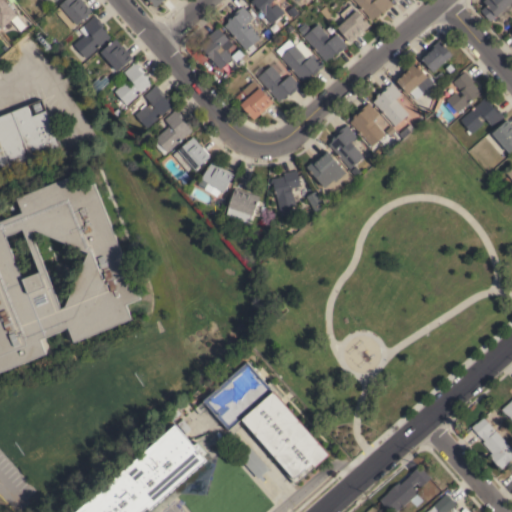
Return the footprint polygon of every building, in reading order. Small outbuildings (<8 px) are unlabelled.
[(59,5),(64,0),(82,0),(92,11),(76,24),(70,28),(55,10),(60,6),(59,5)] [(279,26),(274,21),(271,23),(264,14),(261,16),(257,10),(259,9),(255,4),(252,5),(251,0),(273,0),(269,4),(272,8),(277,3),(284,12),(279,16),(284,22),(279,26)] [(389,0),(390,1),(390,0),(393,4),(383,13),(381,11),(380,12),(380,15),(378,17),(375,17),(371,20),(354,0),(389,0)] [(482,1),(483,0),(511,0),(490,21),(480,9),(486,4),(482,1)] [(350,42),(337,26),(345,20),(339,13),(351,4),(356,10),(356,9),(370,25),(350,42)] [(333,14),(327,19),(320,10),(325,5),(333,14)] [(246,50),(224,25),(228,22),(228,19),(230,17),(232,18),(233,17),(233,16),(232,14),(236,11),(239,8),(239,9),(243,6),(245,9),(246,9),(253,17),(245,24),(248,28),(250,26),(260,38),(253,44),(256,48),(251,52),(248,48),(246,50)] [(86,58),(85,57),(80,62),(69,49),(74,44),(84,35),(79,29),(83,25),(91,18),(91,17),(94,14),(97,18),(98,17),(101,20),(100,21),(103,24),(102,26),(103,27),(103,28),(106,28),(108,30),(107,32),(110,36),(86,58)] [(304,22),(309,28),(303,34),(297,28),(304,22)] [(303,35),(317,24),(330,39),(336,33),(344,42),(344,41),(347,45),(343,48),(343,49),(340,51),(336,54),(334,52),(333,53),(333,56),(331,58),(329,57),(325,61),(303,35)] [(218,27),(229,39),(220,46),(224,50),(225,49),(228,52),(229,51),(231,53),(230,54),(233,58),(220,69),(200,45),(209,37),(208,35),(218,27)] [(100,51),(115,38),(132,57),(118,71),(100,51)] [(312,54),(313,54),(323,65),(313,74),(311,72),(310,73),(310,76),(308,78),(306,78),(302,81),(298,77),(299,77),(280,56),(281,56),(276,50),(288,38),(294,45),(300,40),(312,54)] [(433,71),(420,56),(438,40),(444,47),(445,46),(452,54),(433,71)] [(244,53),(249,58),(244,61),(240,57),(244,53)] [(124,72),(132,64),(135,61),(138,65),(139,64),(142,67),(141,68),(144,71),(143,72),(144,74),(144,75),(146,75),(148,76),(148,79),(151,83),(147,87),(147,86),(126,104),(114,91),(125,81),(127,82),(130,79),(124,72)] [(279,101),(257,77),(258,76),(253,71),(260,65),(264,70),(271,65),(271,66),(277,61),(285,71),(280,75),(284,80),(290,74),(297,82),(301,86),(290,95),(288,93),(287,94),(287,97),(285,99),(283,98),(279,101)] [(414,61),(427,76),(427,75),(429,77),(430,76),(433,80),(432,81),(434,83),(416,99),(409,92),(408,93),(395,78),(414,61)] [(474,81),(472,82),(479,91),(481,91),(481,96),(476,96),(457,112),(446,99),(455,92),(460,97),(463,94),(460,91),(461,90),(453,81),(465,71),(474,81)] [(248,74),(252,79),(247,83),(243,78),(248,74)] [(242,90),(254,80),(273,102),(253,119),(245,109),(243,110),(239,106),(241,105),(240,104),(241,103),(235,97),(243,90),(242,90)] [(376,105),(373,101),(377,98),(376,95),(379,93),(381,94),(381,93),(382,92),(380,91),(391,81),(401,93),(395,98),(408,114),(395,125),(376,105)] [(152,88),(152,87),(156,84),(165,95),(164,96),(164,97),(165,98),(167,97),(169,100),(168,102),(172,106),(167,110),(147,128),(135,114),(146,104),(147,105),(151,102),(144,95),(152,88)] [(460,119),(481,101),(480,100),(484,97),(487,101),(490,101),(492,104),(492,106),(493,107),(495,106),(498,110),(499,109),(501,112),(500,112),(504,116),(501,119),(500,119),(492,126),(485,118),(482,122),(483,123),(472,133),(471,132),(469,134),(466,131),(468,129),(460,119)] [(40,102),(42,109),(36,111),(33,104),(40,102)] [(353,125),(353,126),(349,122),(353,118),(353,115),(356,113),(357,114),(358,114),(357,112),(369,102),(371,105),(378,114),(376,115),(380,120),(376,123),(385,134),(371,146),(353,125)] [(0,115),(27,105),(31,116),(46,110),(60,145),(0,169),(0,115)] [(170,125),(164,119),(173,111),(172,111),(176,108),(185,119),(184,120),(185,121),(184,121),(185,122),(187,122),(189,124),(189,126),(192,130),(163,155),(152,142),(156,139),(155,138),(170,125)] [(511,124),(511,149),(509,152),(492,133),(507,119),(511,124)] [(328,144),(332,140),(331,138),(334,136),(336,137),(337,136),(336,136),(337,135),(336,133),(340,130),(339,130),(343,127),(347,124),(356,136),(344,146),(344,147),(349,143),(352,147),(354,145),(363,156),(350,168),(328,144)] [(390,126),(395,130),(390,135),(385,130),(390,126)] [(407,126),(410,131),(402,138),(398,133),(407,126)] [(173,154),(193,136),(210,156),(195,169),(193,166),(188,171),(173,154)] [(326,149),(346,172),(336,181),(334,179),(325,187),(306,166),(326,149)] [(217,196),(197,184),(212,160),(224,167),(224,168),(234,174),(223,192),(221,190),(217,196)] [(291,188),(295,204),(279,208),(273,184),(270,183),(271,178),(273,178),(284,175),(283,173),(297,169),(300,185),(291,188)] [(0,220),(22,212),(16,198),(74,174),(80,189),(94,183),(140,298),(125,304),(131,318),(74,341),(68,327),(40,339),(46,353),(0,371),(0,220)] [(258,195),(249,222),(226,214),(235,187),(258,195)] [(324,206),(315,211),(306,196),(315,190),(324,206)] [(303,219),(306,223),(299,229),(295,225),(303,219)] [(262,249),(270,250),(270,254),(268,253),(268,255),(264,258),(261,258),(262,249)] [(229,430),(202,399),(247,360),(274,390),(329,454),(296,484),(287,474),(289,473),(241,419),(229,430)] [(511,398),(511,419),(508,415),(506,413),(505,413),(501,409),(511,398)] [(511,449),(511,457),(504,465),(500,469),(489,455),(491,453),(482,442),(484,441),(481,437),(481,438),(471,426),(475,423),(476,423),(483,416),(493,427),(492,427),(495,431),(496,430),(511,449)] [(74,511),(175,424),(189,440),(193,436),(207,452),(203,455),(206,460),(150,509),(148,507),(141,511),(74,511)] [(389,491),(388,491),(398,482),(399,484),(410,475),(409,474),(420,464),(424,468),(423,469),(431,477),(420,487),(420,486),(416,488),(419,492),(416,494),(422,500),(416,506),(410,499),(396,511),(390,511),(379,499),(389,491)] [(426,511),(446,494),(448,497),(449,496),(456,504),(447,511),(426,511)]
